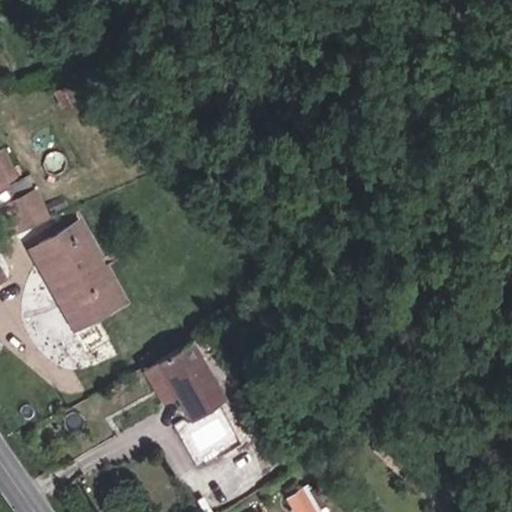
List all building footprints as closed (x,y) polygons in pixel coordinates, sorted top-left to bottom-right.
[(5,151),(0,153),(0,179),(6,192),(12,207),(25,236),(53,224),(34,181),(19,186),(5,151)] [(17,240),(25,236),(12,207),(4,210),(17,240)] [(48,291),(98,267),(94,260),(78,231),(39,253),(45,267),(37,272),(48,291)] [(31,258),(37,272),(45,267),(39,253),(31,258)] [(118,306),(98,267),(48,291),(56,305),(64,301),(81,326),(118,306)] [(64,301),(56,305),(70,332),(81,326),(64,301)] [(192,343),(153,365),(186,424),(224,402),(192,343)] [(453,511),(431,469),(400,442),(381,465),(431,511),(453,511)] [(279,504),(283,511),(311,511),(299,492),(279,504)]
